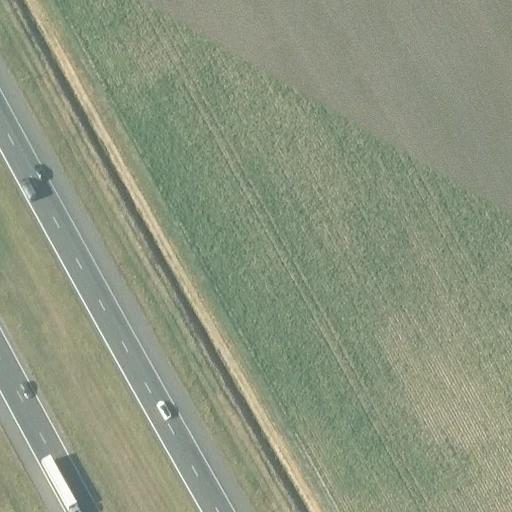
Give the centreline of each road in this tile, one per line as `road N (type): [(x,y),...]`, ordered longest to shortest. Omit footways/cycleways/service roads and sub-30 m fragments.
road 1 (motorway): [(217,511),(0,118)]
road 2 (motorway): [(0,360),(81,511)]
